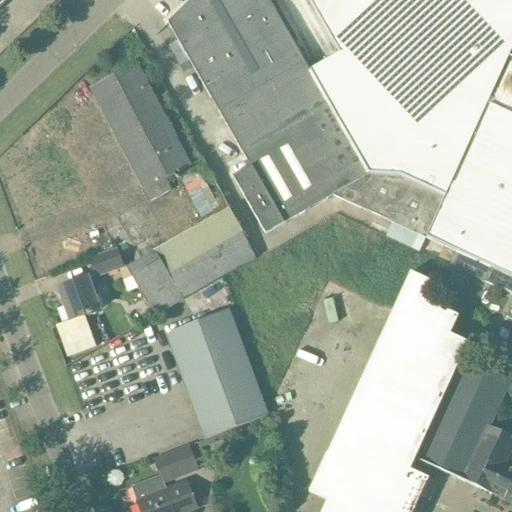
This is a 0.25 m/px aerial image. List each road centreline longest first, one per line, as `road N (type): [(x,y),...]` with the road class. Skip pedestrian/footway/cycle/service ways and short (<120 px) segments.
road 1 (unclassified): [(82,511),(0,286)]
road 2 (unclassified): [(0,104),(108,0)]
